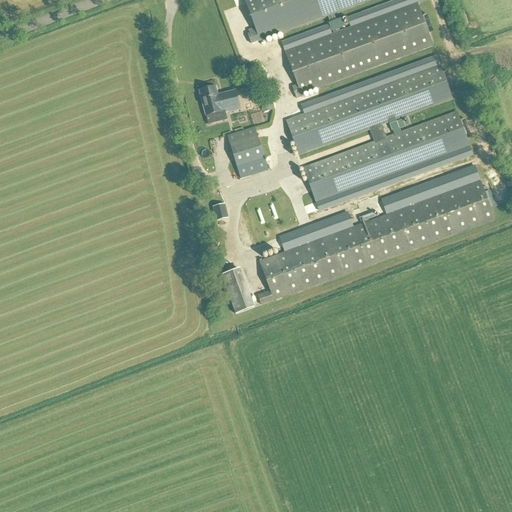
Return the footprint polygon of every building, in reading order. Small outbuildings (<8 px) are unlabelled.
[(243,0),(255,29),(256,33),(247,36),(251,46),(374,0),(243,0)] [(433,47),(417,4),(285,52),(297,85),(292,87),(296,99),(301,97),(301,95),(433,47)] [(331,33),(349,26),(346,18),(328,24),(331,33)] [(453,101),(440,65),(285,122),(299,157),(369,131),(374,143),(303,169),(316,203),(469,147),(457,113),(401,133),(400,129),(409,125),(407,118),(396,122),(396,121),(453,101)] [(215,88),(199,92),(206,117),(225,112),(226,114),(240,110),(236,91),(218,96),(215,88)] [(254,128),(227,137),(240,180),(268,171),(254,128)] [(480,181),(259,262),(270,292),(257,296),(261,306),(494,220),(480,181)] [(224,205),(213,208),(216,222),(228,219),(224,205)] [(254,308),(240,269),(221,276),(235,315),(254,308)]
